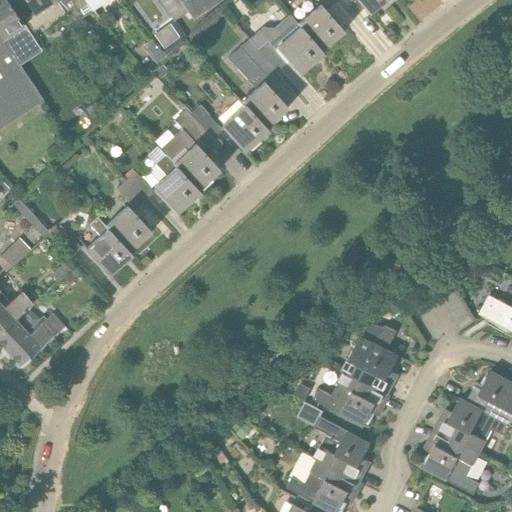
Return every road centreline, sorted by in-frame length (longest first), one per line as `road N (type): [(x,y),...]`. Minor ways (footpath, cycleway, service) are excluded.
road 1 (residential): [(482,0),(134,305),(89,364),(58,430)]
road 2 (residential): [(379,511),(394,482),(389,450),(447,342)]
